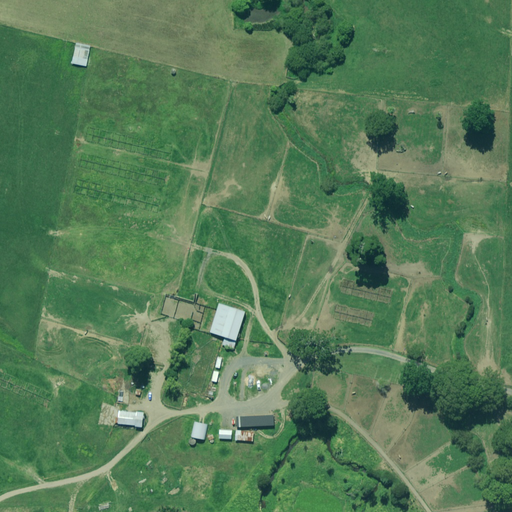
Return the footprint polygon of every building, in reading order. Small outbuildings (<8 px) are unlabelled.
[(91,46),(77,43),(73,63),(86,66),(91,46)] [(246,312),(220,304),(211,333),(225,337),(223,345),(234,349),(246,312)] [(118,411),(117,424),(136,425),(136,427),(143,428),(144,413),(118,411)] [(275,426),(274,416),(237,418),(238,427),(275,426)] [(208,425),(196,423),(193,437),(205,440),(208,425)] [(232,431),(220,430),(220,439),(232,439),(232,431)] [(254,433),(237,431),(236,440),(253,442),(254,433)] [(197,444),(197,442),(197,441),(197,440),(196,439),(195,438),(193,438),(192,438),(191,439),(190,440),(189,441),(189,442),(189,443),(189,445),(190,446),(192,446),(193,447),(194,446),(195,446),(196,445),(197,444)]
